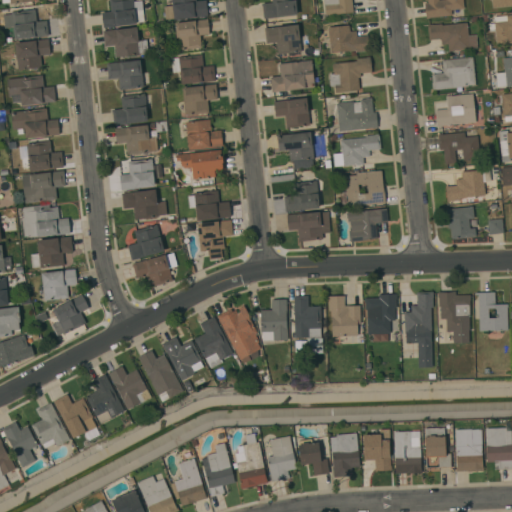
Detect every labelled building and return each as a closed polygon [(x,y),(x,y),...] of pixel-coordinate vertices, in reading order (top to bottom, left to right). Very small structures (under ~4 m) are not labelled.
[(132,0),(134,11),(142,10),(144,22),(135,23),(135,24),(103,28),(101,13),(110,12),(109,0),(132,0)] [(195,0),(196,1),(206,0),(207,15),(165,19),(164,6),(171,5),(170,0),(195,0)] [(295,0),(297,15),(263,19),(261,4),(272,3),(271,0),(295,0)] [(351,0),(352,13),(325,16),(323,0),(351,0)] [(462,0),(463,9),(451,10),(451,15),(429,18),(426,19),(424,3),(427,3),(426,0),(462,0)] [(511,0),(511,5),(492,8),(491,0),(511,0)] [(36,22),(46,21),(48,36),(15,40),(14,27),(5,28),(4,13),(34,9),(36,22)] [(511,43),(496,45),(493,22),(495,22),(494,16),(506,15),(506,16),(511,15),(511,43)] [(175,36),(176,35),(174,23),(206,19),(208,34),(199,35),(201,47),(177,51),(175,36)] [(468,36),(476,35),(477,48),(454,50),(455,51),(448,51),(447,44),(440,45),(440,39),(428,40),(427,27),(428,26),(428,25),(432,24),(432,25),(441,24),(441,25),(467,22),(468,36)] [(297,24),(300,52),(277,55),(277,46),(267,47),(267,43),(266,43),(264,28),(297,24)] [(348,25),(349,32),(355,31),(357,32),(363,34),(365,35),(367,35),(369,48),(366,48),(366,52),(364,52),(360,52),(356,52),(352,51),(346,51),(330,53),(329,49),(326,46),(324,44),(323,32),(328,31),(327,27),(348,25)] [(136,27),(139,54),(116,57),(114,45),(104,46),(102,31),(136,27)] [(49,55),(40,56),(41,68),(17,70),(14,43),(48,39),(49,55)] [(138,41),(147,39),(148,52),(140,53),(138,41)] [(201,54),(203,67),(213,66),(215,80),(181,85),(179,71),(172,72),(170,58),(201,54)] [(502,58),(511,56),(511,85),(496,87),(495,73),(503,72),(502,58)] [(356,61),(356,59),(366,58),(366,57),(369,57),(371,72),(359,73),(360,77),(358,78),(359,90),(335,92),(334,86),(329,87),(328,74),(333,74),(332,63),(356,61)] [(472,57),(475,85),(467,86),(468,86),(433,90),(433,89),(431,90),(431,83),(432,83),(431,74),(443,73),(441,60),(472,57)] [(140,60),(143,86),(119,89),(118,78),(108,79),(106,64),(140,60)] [(311,60),(314,88),(271,92),(269,77),(279,76),(278,64),(311,60)] [(41,75),(43,88),(53,87),(55,102),(21,106),(20,94),(8,95),(6,79),(41,75)] [(215,84),(217,99),(207,100),(208,112),(185,115),(183,101),(184,101),(182,88),(215,84)] [(511,93),(511,121),(504,122),(501,95),(511,93)] [(144,94),(147,121),(113,125),(111,110),(121,109),(119,96),(144,94)] [(475,122),(441,126),(436,127),(435,110),(446,109),(445,96),(450,95),(451,96),(472,94),(475,122)] [(306,98),(309,125),(285,128),(284,116),(275,117),(273,102),(306,98)] [(352,102),(352,103),(359,102),(359,100),(366,99),(366,98),(371,98),(372,113),(375,112),(377,128),(372,129),(372,128),(338,132),(335,103),(352,102)] [(45,108),(47,121),(57,119),(59,135),(26,139),(24,128),(12,130),(10,112),(45,108)] [(210,132),(221,131),(222,146),(188,150),(186,129),(183,129),(182,123),(209,120),(210,132)] [(147,125),(149,137),(155,137),(157,150),(150,151),(150,152),(126,155),(125,142),(116,143),(114,129),(147,125)] [(511,132),(511,158),(509,159),(509,162),(501,162),(498,131),(506,131),(507,133),(511,132)] [(309,132),(313,159),(289,162),(288,150),(277,151),(276,136),(309,132)] [(477,136),(479,158),(462,160),(461,149),(454,150),(455,163),(448,163),(449,164),(445,164),(443,150),(439,150),(437,135),(441,134),(464,132),(465,137),(477,136)] [(365,137),(364,136),(374,135),(374,134),(377,134),(377,136),(379,136),(380,149),(368,151),(369,156),(362,157),(363,165),(356,165),(355,165),(335,167),(334,154),(341,154),(340,140),(365,137)] [(49,141),(50,153),(61,152),(63,168),(28,172),(25,144),(49,141)] [(180,161),(175,161),(174,155),(220,150),(220,157),(222,156),(222,163),(221,163),(222,173),(214,174),(215,177),(193,179),(192,167),(184,168),(181,166),(180,161)] [(151,159),(152,165),(160,164),(162,178),(153,179),(154,187),(120,190),(119,175),(128,174),(127,162),(151,159)] [(511,166),(499,167),(500,186),(511,185),(511,166)] [(489,169),(490,182),(483,183),(484,196),(446,200),(444,186),(446,186),(446,187),(456,186),(455,180),(461,179),(461,172),(489,169)] [(63,171),(64,186),(55,187),(56,200),(25,203),(21,176),(63,171)] [(385,203),(380,204),(380,203),(347,206),(345,176),(356,175),(355,173),(381,171),(382,187),(383,187),(385,203)] [(283,197),(293,196),(292,183),(316,181),(318,209),(285,212),(283,197)] [(155,190),(158,217),(134,220),(132,208),(123,209),(121,194),(155,190)] [(193,195),(193,193),(217,191),(219,203),(228,202),(230,217),(196,221),(194,208),(188,209),(187,196),(193,195)] [(48,205),(49,208),(57,207),(58,219),(68,218),(69,233),(27,238),(27,236),(23,237),(22,218),(21,208),(48,205)] [(473,219),(468,219),(469,229),(475,228),(475,237),(451,239),(448,209),(472,207),(473,219)] [(386,208),(387,222),(375,224),(377,239),(349,242),(348,231),(350,230),(350,222),(347,222),(347,212),(386,208)] [(327,212),(329,233),(321,233),(322,240),(298,242),(297,230),(287,231),(286,215),(327,212)] [(503,233),(488,235),(487,220),(501,219),(503,233)] [(200,252),(196,224),(230,220),(232,235),(222,237),(223,249),(221,249),(222,257),(209,259),(207,251),(200,252)] [(157,224),(164,252),(131,261),(126,246),(136,243),(133,231),(157,224)] [(72,252),(62,253),(63,265),(31,269),(29,255),(38,254),(36,241),(70,237),(72,252)] [(173,253),(176,267),(169,269),(172,282),(149,288),(146,276),(136,278),(132,264),(173,253)] [(76,285),(66,286),(67,298),(43,301),(41,273),(75,269),(76,285)] [(0,277),(5,277),(8,305),(0,305),(0,277)] [(454,291),(454,295),(470,295),(470,300),(469,300),(469,315),(469,330),(468,330),(469,343),(452,343),(452,332),(446,332),(446,319),(440,319),(440,307),(438,307),(438,298),(437,298),(437,291),(454,291)] [(433,292),(433,298),(432,298),(432,308),(430,308),(432,368),(418,368),(417,343),(406,344),(405,335),(404,335),(404,320),(403,320),(403,313),(411,313),(410,306),(416,306),(416,292),(433,292)] [(494,292),(494,305),(507,304),(507,308),(506,308),(507,331),(479,331),(478,295),(474,295),(474,293),(494,292)] [(88,309),(80,313),(86,324),(64,335),(63,333),(56,336),(51,325),(58,321),(52,309),(81,294),(88,309)] [(367,335),(366,311),(365,311),(364,303),(363,299),(378,298),(378,295),(396,294),(396,299),(395,299),(396,309),(394,309),(395,333),(367,335)] [(293,296),(307,296),(308,307),(320,306),(321,328),(320,328),(320,338),(322,338),(322,355),(307,355),(307,338),(295,338),(293,296)] [(359,306),(360,324),(357,324),(357,336),(332,337),(331,318),(330,318),(330,311),(328,311),(328,300),(327,300),(327,296),(344,296),(344,297),(344,306),(359,306)] [(271,310),(271,300),(286,299),(287,341),(272,341),(272,340),(262,341),(262,332),(260,332),(260,310),(271,310)] [(230,309),(232,312),(235,310),(236,314),(240,312),(238,309),(243,306),(250,318),(249,318),(257,333),(254,334),(259,342),(257,343),(260,348),(257,350),(258,356),(250,360),(242,364),(240,360),(239,360),(216,317),(230,309)] [(0,309),(18,307),(20,322),(18,322),(19,329),(11,330),(11,336),(0,337),(0,309)] [(232,354),(221,360),(222,362),(210,368),(205,358),(203,359),(193,339),(204,334),(199,324),(213,316),(232,354)] [(0,341),(23,334),(27,347),(30,346),(34,356),(0,366),(0,341)] [(162,344),(176,337),(181,346),(191,341),(202,360),(200,361),(203,367),(193,372),(194,374),(181,381),(162,344)] [(137,359),(151,351),(155,359),(162,355),(182,390),(161,402),(137,359)] [(126,375),(136,370),(146,389),(146,390),(149,397),(140,402),(140,403),(126,410),(121,400),(122,399),(115,385),(114,385),(107,373),(121,366),(126,375)] [(124,411),(99,424),(85,397),(96,391),(91,381),(105,374),(124,411)] [(72,404),(83,398),(93,418),(91,419),(94,425),(85,430),(86,432),(73,439),(53,402),(66,394),(72,404)] [(30,425),(41,420),(36,410),(50,403),(70,440),(56,447),(55,443),(45,448),(42,444),(41,445),(30,425)] [(2,429),(15,422),(20,431),(27,427),(37,446),(29,451),(34,461),(22,468),(2,429)] [(506,428),(506,431),(511,431),(511,440),(506,441),(506,445),(511,445),(511,469),(499,470),(499,462),(486,462),(485,429),(506,428)] [(388,429),(390,466),(391,466),(391,470),(375,471),(374,460),(364,460),(363,436),(379,435),(379,430),(388,429)] [(471,429),(472,445),(481,445),(482,471),(467,471),(456,471),(455,467),(456,467),(455,430),(471,429)] [(420,431),(421,473),(395,474),(394,432),(420,431)] [(266,483),(256,485),(256,486),(240,489),(239,485),(240,485),(234,454),(238,453),(236,447),(246,445),(244,435),(254,433),(256,443),(258,442),(266,483)] [(356,433),(359,467),(351,468),(352,476),(333,477),(332,467),(333,466),(332,453),(331,453),(329,437),(335,437),(335,435),(356,433)] [(424,438),(428,437),(428,436),(434,435),(434,437),(445,437),(445,455),(448,455),(447,453),(450,453),(450,467),(438,468),(438,457),(425,458),(424,438)] [(289,436),(296,469),(287,471),(288,475),(289,478),(271,482),(269,472),(270,472),(267,458),(272,457),(269,440),(289,436)] [(311,439),(311,444),(318,443),(320,459),(326,459),(328,474),(313,476),(311,464),(301,465),(298,441),(311,439)] [(0,440),(15,468),(3,475),(8,485),(0,489),(0,440)] [(202,460),(207,459),(206,455),(216,453),(214,445),(224,443),(234,482),(222,485),(224,493),(211,497),(202,460)] [(180,470),(178,464),(194,459),(206,497),(182,506),(179,498),(175,499),(170,483),(174,482),(173,479),(178,471),(180,470)] [(152,476),(155,482),(163,478),(176,507),(177,507),(178,511),(175,511),(149,511),(136,482),(152,476)] [(116,511),(111,500),(134,490),(143,511),(116,511)] [(87,511),(85,509),(100,501),(106,511),(87,511)]
